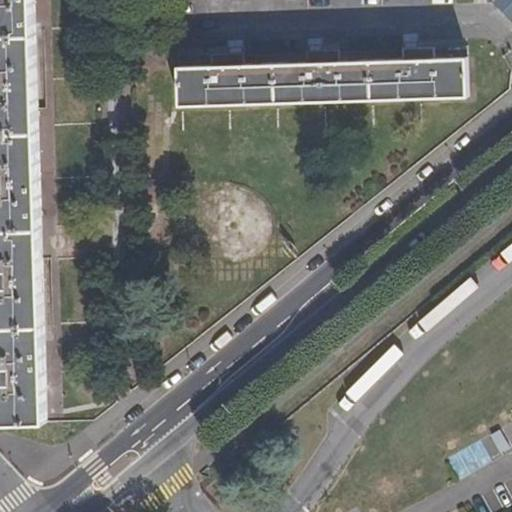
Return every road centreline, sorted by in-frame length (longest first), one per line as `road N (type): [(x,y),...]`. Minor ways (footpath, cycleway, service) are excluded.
road 1 (secondary): [(511,118),(129,430),(42,511)]
road 2 (secondary): [(88,511),(511,161)]
